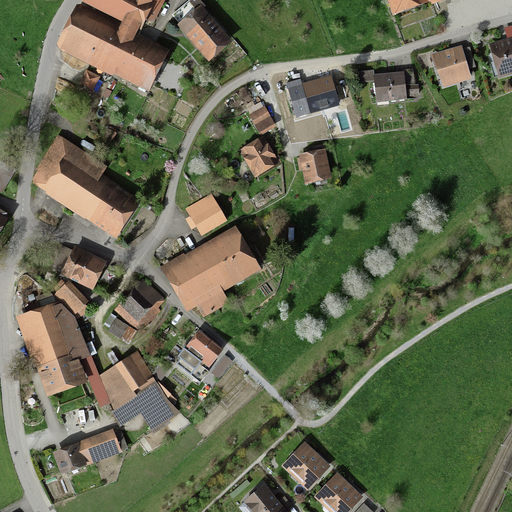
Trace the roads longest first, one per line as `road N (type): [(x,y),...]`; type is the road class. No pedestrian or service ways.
road 1 (residential): [(21,223),(132,253),(161,229),(186,144),(223,91),(262,70),(383,55),(511,18)]
road 2 (residential): [(21,223),(56,32),(75,0)]
road 3 (residential): [(45,511),(16,451),(0,310)]
road 4 (track): [(125,255),(119,287),(98,322),(105,341),(122,348),(139,341),(174,297)]
